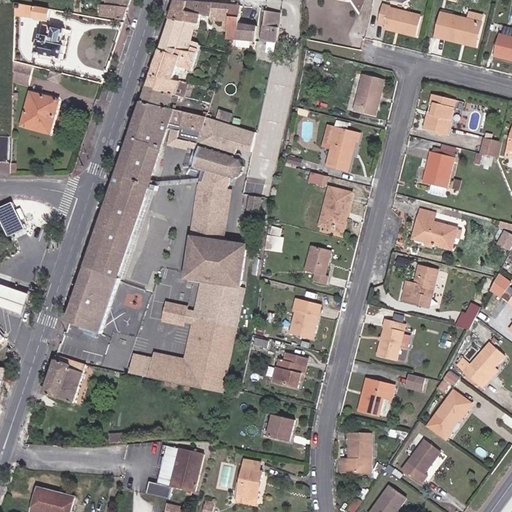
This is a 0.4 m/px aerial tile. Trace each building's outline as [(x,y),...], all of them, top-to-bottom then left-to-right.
[(231,36),(232,5),(178,0),(171,19),(197,24),(198,24),(201,14),(213,16),(212,27),(223,29),(223,35),(231,36)] [(51,9),(19,3),(18,14),(49,20),(51,9)] [(99,16),(125,20),(129,8),(102,4),(100,4),(99,16)] [(255,41),(258,25),(242,24),(243,5),(232,5),(231,36),(231,38),(255,41)] [(398,32),(417,37),(422,16),(391,8),(391,7),(383,5),(378,23),(386,25),(385,28),(399,31),(398,32)] [(281,10),(266,7),(263,25),(278,27),(281,10)] [(436,38),(462,44),(463,40),(477,43),(482,23),(481,23),(483,16),(470,12),(468,20),(442,13),(436,38)] [(197,24),(171,19),(161,51),(177,55),(180,49),(192,52),(193,48),(196,49),(197,45),(190,43),(197,24)] [(278,27),(263,25),(260,40),(275,43),(278,27)] [(65,60),(69,45),(62,43),(66,29),(56,27),(51,41),(42,38),(38,53),(65,60)] [(511,37),(500,34),(494,56),(511,60),(511,37)] [(161,51),(152,76),(173,80),(177,68),(192,72),(201,46),(197,45),(196,49),(193,48),(192,52),(180,49),(177,55),(161,51)] [(31,84),(35,66),(18,61),(17,80),(31,84)] [(385,80),(364,75),(355,113),(376,118),(385,80)] [(152,76),(148,88),(174,94),(178,95),(178,92),(177,92),(180,81),(173,80),(152,76)] [(148,88),(144,102),(170,108),(174,94),(148,88)] [(53,133),(63,99),(33,91),(23,124),(53,133)] [(433,114),(429,113),(425,130),(448,135),(456,100),(433,95),(431,105),(434,106),(433,114)] [(144,102),(69,323),(103,334),(123,280),(120,279),(170,136),(173,137),(170,144),(186,148),(186,146),(193,148),(189,162),(191,162),(190,166),(199,169),(205,170),(201,184),(224,189),(228,177),(234,179),(238,177),(241,174),(243,168),(243,166),(240,158),(239,157),(237,156),(240,146),(255,152),(259,132),(231,123),(211,118),(208,116),(179,110),(170,108),(144,102)] [(181,105),(179,110),(208,116),(209,111),(181,105)] [(359,141),(361,135),(329,127),(325,143),(333,145),(328,165),(348,171),(356,141),(359,141)] [(0,161),(11,162),(12,135),(0,135),(0,161)] [(482,154),(496,158),(500,142),(486,138),(482,154)] [(288,155),(289,156),(304,160),(306,149),(290,145),(288,155)] [(432,148),(431,152),(455,158),(456,154),(432,148)] [(427,184),(432,185),(447,189),(455,158),(431,152),(427,171),(429,171),(427,184)] [(289,156),(286,166),(296,169),(297,167),(302,168),(304,160),(289,156)] [(205,170),(199,169),(195,183),(196,235),(229,242),(228,190),(224,189),(201,184),(205,170)] [(327,187),(329,177),(312,173),(310,183),(327,187)] [(447,189),(432,185),(430,193),(445,196),(447,189)] [(320,226),(340,231),(345,213),(347,214),(353,194),(330,188),(320,226)] [(260,210),(262,196),(253,194),(250,208),(260,210)] [(415,235),(417,235),(434,240),(433,244),(452,249),(455,237),(460,238),(462,232),(458,230),(458,228),(434,222),(436,214),(421,210),(415,235)] [(280,228),(273,226),(270,236),(278,238),(280,228)] [(511,234),(505,231),(497,244),(510,251),(511,246),(511,234)] [(208,282),(191,363),(185,362),(157,356),(153,378),(225,393),(246,289),(241,288),(250,246),(229,242),(196,235),(187,277),(202,280),(208,282)] [(434,240),(417,235),(416,239),(433,244),(434,240)] [(314,281),(327,285),(329,277),(327,276),(332,251),(312,246),(306,271),(316,274),(314,281)] [(426,288),(435,290),(439,271),(419,266),(415,285),(407,282),(403,301),(430,308),(433,298),(424,296),(426,288)] [(202,280),(195,317),(193,324),(185,362),(191,363),(208,282),(202,280)] [(0,328),(1,330),(12,304),(25,308),(30,292),(0,283),(0,328)] [(433,298),(435,290),(426,288),(424,296),(433,298)] [(473,330),(483,305),(473,301),(469,310),(465,309),(459,324),(473,330)] [(193,324),(195,317),(187,315),(189,307),(169,304),(167,319),(193,324)] [(291,334),(313,340),(319,317),(296,311),(291,334)] [(480,320),(487,325),(490,320),(483,315),(480,320)] [(398,361),(401,348),(404,335),(406,325),(385,320),(377,355),(398,361)] [(404,335),(401,348),(408,350),(411,337),(404,335)] [(254,346),(268,349),(269,341),(256,339),(254,346)] [(464,373),(479,386),(495,368),(506,356),(491,343),(464,373)] [(304,368),(306,369),(309,360),(287,354),(285,362),(280,360),(275,382),(299,389),(301,381),(304,368)] [(57,356),(44,395),(76,405),(89,365),(76,362),(73,361),(57,356)] [(495,368),(479,386),(483,389),(499,371),(495,368)] [(445,379),(455,386),(459,380),(449,372),(445,379)] [(426,378),(411,374),(408,387),(423,391),(426,378)] [(366,397),(363,395),(359,411),(380,416),(384,398),(391,400),(395,387),(370,380),(366,397)] [(427,427),(446,441),(452,433),(451,432),(461,418),(462,419),(473,405),(454,391),(427,427)] [(269,437),(291,443),(296,421),(274,415),(269,437)] [(350,435),(349,460),(349,472),(371,473),(372,435),(350,435)] [(403,471),(422,484),(428,476),(425,474),(441,453),(425,441),(403,471)] [(177,443),(166,480),(202,491),(213,453),(177,443)] [(238,502),(255,505),(259,480),(263,481),(264,471),(261,470),(262,464),(245,461),(238,502)] [(387,472),(392,475),(395,470),(391,467),(387,472)] [(43,485),(36,510),(42,511),(73,511),(78,495),(43,485)] [(398,511),(399,511),(407,500),(389,487),(371,511),(398,511)]
